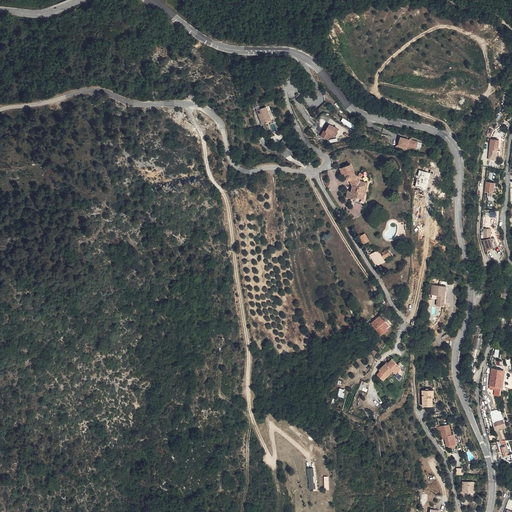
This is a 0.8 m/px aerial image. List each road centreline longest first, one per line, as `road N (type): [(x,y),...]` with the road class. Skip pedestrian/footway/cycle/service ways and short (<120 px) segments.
road 1 (track): [(405,323),(314,170),(237,169),(218,121),(203,109),(88,91),(0,111)]
road 2 (secondary): [(485,453),(455,377),(470,290),(453,146),(428,128),(353,110),(306,59)]
road 3 (track): [(189,106),(228,204),(249,350),(243,511)]
road 4 (tertiary): [(485,453),(474,390),(507,273),(511,125)]
road 5 (residential): [(314,170),(324,156),(285,97),(290,88),(314,105),(321,100),(306,59)]
road 6 (secondary): [(306,59),(223,47),(149,0)]
road 7 (track): [(306,172),(373,287)]
